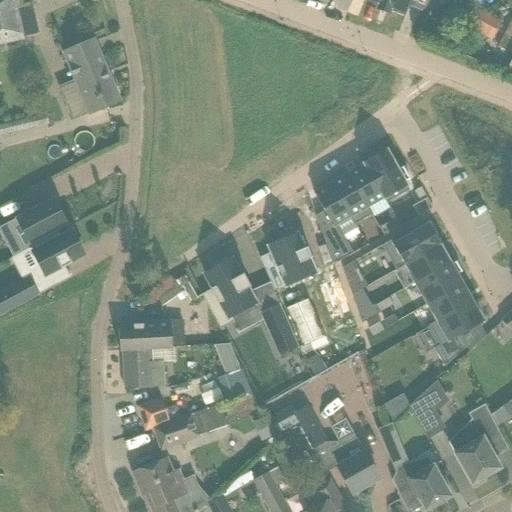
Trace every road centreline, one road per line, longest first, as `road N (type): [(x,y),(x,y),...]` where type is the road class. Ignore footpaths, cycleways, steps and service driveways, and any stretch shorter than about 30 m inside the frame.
road 1 (residential): [(113,511),(91,389),(96,334),(132,215),(134,74),(122,0)]
road 2 (residential): [(174,263),(393,110),(497,286),(511,279)]
road 3 (residential): [(263,0),(511,96)]
